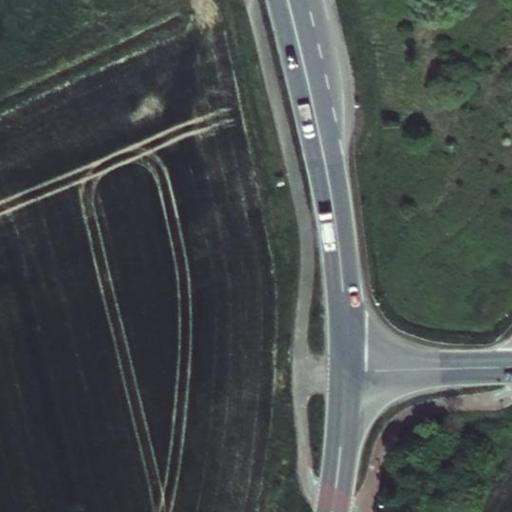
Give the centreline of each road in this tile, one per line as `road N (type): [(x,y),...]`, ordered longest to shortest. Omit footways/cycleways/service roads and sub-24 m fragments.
road 1 (tertiary): [(287,0),(328,174),(344,370)]
road 2 (tertiary): [(344,370),(511,367)]
road 3 (tertiary): [(344,370),(331,511)]
